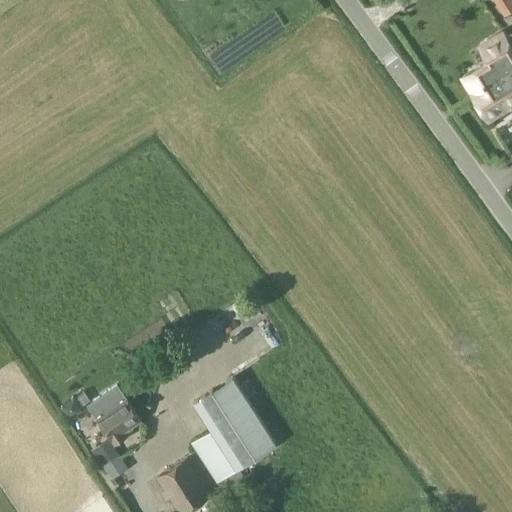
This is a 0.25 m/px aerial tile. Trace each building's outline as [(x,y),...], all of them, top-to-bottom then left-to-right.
[(511,33),(506,37),(503,32),(482,45),(491,59),(464,76),(474,91),(473,91),(478,98),(489,91),(484,84),(511,65),(511,66),(511,33)] [(489,91),(478,98),(490,118),(511,104),(511,66),(511,65),(484,84),(489,91)] [(276,442),(234,375),(193,400),(211,429),(192,441),(216,479),(276,442)] [(124,430),(141,418),(127,397),(99,416),(116,441),(127,434),(124,430)] [(115,477),(130,467),(109,436),(95,446),(115,477)] [(188,456),(158,476),(180,511),(183,511),(212,494),(188,456)]
